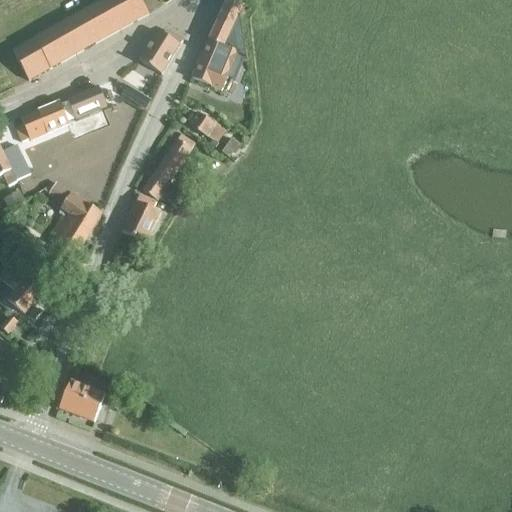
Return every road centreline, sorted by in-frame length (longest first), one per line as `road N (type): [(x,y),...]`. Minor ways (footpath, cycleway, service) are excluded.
road 1 (residential): [(31,447),(123,193),(209,0)]
road 2 (residential): [(0,110),(200,0)]
road 3 (secondary): [(31,447),(174,501)]
